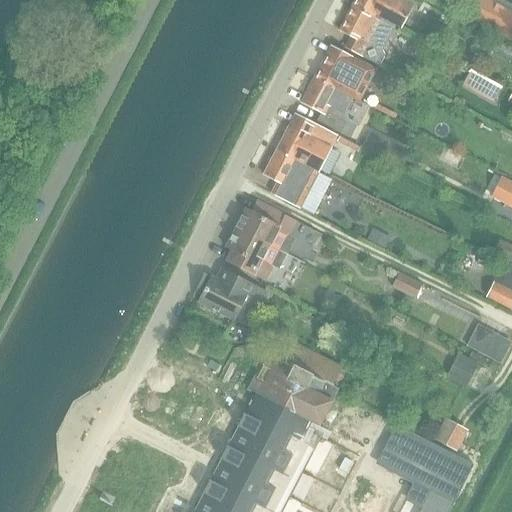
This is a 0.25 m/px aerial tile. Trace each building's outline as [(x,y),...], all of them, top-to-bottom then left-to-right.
[(394,25),(400,28),(411,6),(406,4),(407,0),(354,0),(351,6),(393,27),(394,25)] [(459,0),(453,13),(464,19),(511,44),(511,12),(487,0),(459,0)] [(351,6),(338,30),(352,38),(346,49),(379,66),(384,56),(382,51),(380,51),(392,28),(393,29),(393,28),(393,27),(351,6)] [(330,47),(313,78),(341,93),(358,102),(375,70),(330,47)] [(470,84),(491,88),(493,76),(472,72),(470,84)] [(333,109),(341,93),(313,78),(301,103),(320,113),(316,121),(340,134),(346,122),(344,115),(333,109)] [(294,115),(276,151),(317,172),(336,136),(294,115)] [(347,129),(342,138),(356,145),(361,135),(347,129)] [(376,138),(368,134),(361,147),(370,151),(376,138)] [(299,208),(317,173),(317,172),(276,151),(263,175),(277,182),(271,194),(299,208)] [(511,207),(511,182),(500,176),(490,197),(511,207)] [(245,209),(235,228),(285,254),(293,239),(287,237),(295,221),(256,201),(251,211),(245,209)] [(235,228),(225,248),(230,251),(225,261),(264,282),(272,266),(277,269),(285,254),(235,228)] [(371,228),(365,240),(384,250),(390,238),(371,228)] [(511,248),(497,241),(491,254),(511,263),(511,248)] [(511,265),(509,265),(502,281),(511,285),(511,265)] [(244,326),(263,290),(220,268),(215,278),(210,276),(197,302),(233,321),(244,326)] [(398,273),(391,287),(414,299),(421,285),(398,273)] [(511,292),(494,283),(487,297),(510,309),(508,313),(511,314),(511,292)] [(511,345),(502,329),(481,341),(493,360),(511,348),(511,345)] [(300,366),(336,381),(344,362),(308,347),(300,366)] [(471,352),(467,361),(476,365),(481,357),(471,352)] [(243,419),(195,511),(280,511),(319,437),(306,430),(311,421),(319,425),(338,388),(332,385),(330,384),(296,368),(282,361),(280,360),(267,353),(264,359),(248,390),(256,394),(248,409),(243,419)] [(451,367),(445,380),(464,390),(470,377),(451,367)] [(432,441),(455,453),(466,432),(443,420),(432,441)] [(395,438),(380,467),(417,486),(453,504),(473,465),(401,428),(395,438)] [(354,434),(346,450),(354,454),(362,438),(354,434)] [(340,437),(335,447),(343,451),(348,441),(340,437)] [(417,486),(408,503),(426,511),(449,511),(453,504),(417,486)]
